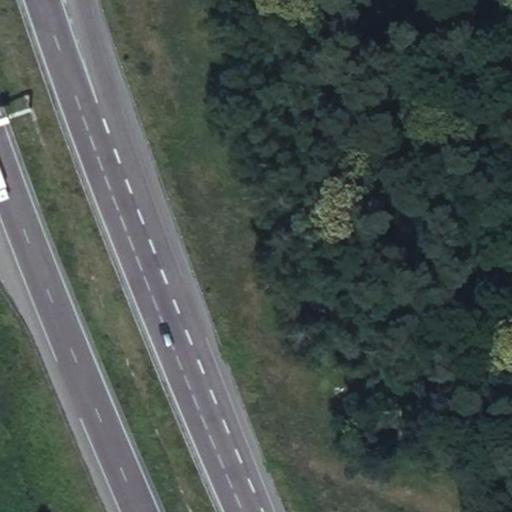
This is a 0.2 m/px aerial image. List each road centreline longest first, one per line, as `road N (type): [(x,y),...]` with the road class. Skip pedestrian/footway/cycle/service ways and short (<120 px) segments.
road 1 (motorway): [(0,165),(142,511)]
road 2 (motorway): [(163,313),(37,0)]
road 3 (motorway): [(163,313),(147,218),(80,0)]
road 4 (motorway): [(248,511),(163,313)]
